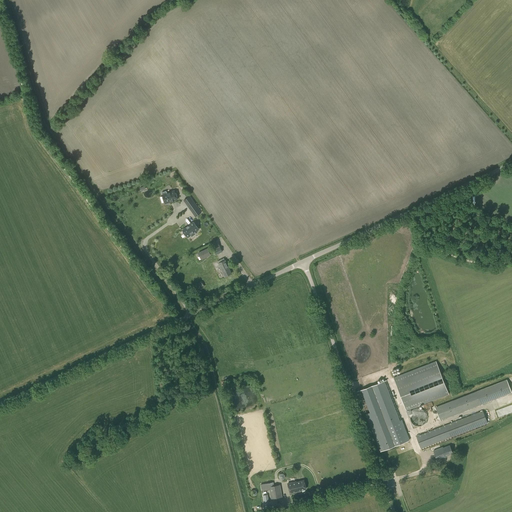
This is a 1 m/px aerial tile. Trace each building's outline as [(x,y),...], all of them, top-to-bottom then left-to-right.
[(164,202),(169,200),(169,202),(177,199),(174,190),(167,193),(166,191),(161,192),(162,194),(162,195),(164,202)] [(184,200),(187,204),(192,200),(189,196),(184,200)] [(198,208),(192,212),(195,216),(201,212),(198,208)] [(194,231),(198,228),(193,222),(188,226),(188,225),(186,227),(182,230),(187,236),(190,235),(191,237),(196,234),(195,232),(194,231)] [(217,240),(211,243),(216,255),(222,252),(217,240)] [(207,248),(198,252),(201,260),(211,255),(207,248)] [(225,260),(224,258),(218,261),(219,263),(218,263),(225,277),(231,274),(225,260)] [(436,361),(394,378),(396,385),(406,411),(449,394),(436,361)] [(511,392),(506,379),(435,407),(440,420),(511,392)] [(388,425),(397,422),(382,382),(386,381),(357,392),(361,390),(370,415),(366,416),(380,451),(395,445),(388,425)] [(426,411),(419,408),(412,410),(409,417),(411,424),(418,427),(425,425),(428,418),(426,411)] [(416,437),(421,449),(451,437),(488,423),(483,411),(416,437)] [(453,453),(450,445),(443,448),(443,447),(434,451),(437,460),(447,457),(447,456),(453,453)] [(296,487),(297,492),(299,491),(306,489),(304,480),(297,482),(297,481),(296,481),(297,486),(296,487)] [(291,493),(297,492),(296,487),(297,486),(296,481),(288,483),(291,493)] [(280,485),(274,486),(269,487),(269,490),(271,499),(282,497),(280,485)] [(268,494),(263,495),(265,507),(278,505),(277,500),(269,501),(268,494)]
